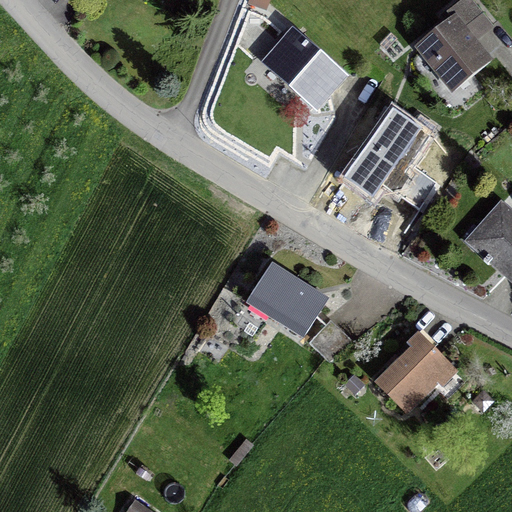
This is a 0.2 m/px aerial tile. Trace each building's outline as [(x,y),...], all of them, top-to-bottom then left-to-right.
[(419,48),(451,87),(486,59),(454,20),(419,48)] [(345,77),(293,31),(268,60),(304,93),(300,97),(315,111),(345,77)] [(372,143),(356,166),(391,190),(435,127),(420,116),(412,127),(393,113),(376,137),(379,140),(375,145),(372,143)] [(511,281),(511,214),(501,205),(479,230),(488,238),(477,250),(486,258),(483,261),(488,265),(490,262),(511,281)] [(272,267),(250,300),(271,315),(269,318),(303,337),(326,301),(272,267)] [(353,343),(330,321),(309,344),(329,362),(353,343)] [(422,339),(377,384),(406,413),(451,368),(422,339)] [(128,511),(147,511),(135,503),(128,511)]
